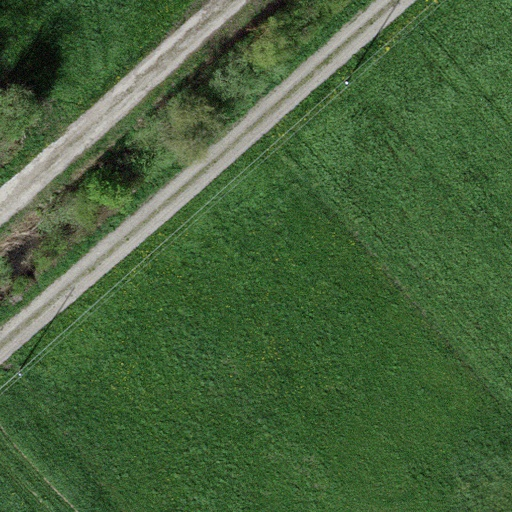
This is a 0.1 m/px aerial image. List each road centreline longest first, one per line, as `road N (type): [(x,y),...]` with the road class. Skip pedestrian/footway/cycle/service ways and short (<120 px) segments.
road 1 (track): [(0,369),(412,0)]
road 2 (track): [(234,0),(0,205)]
